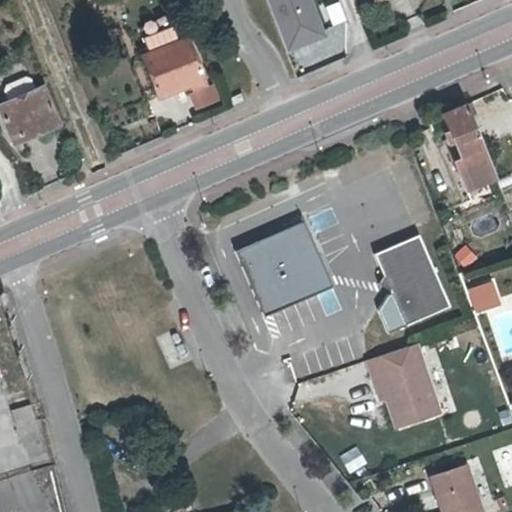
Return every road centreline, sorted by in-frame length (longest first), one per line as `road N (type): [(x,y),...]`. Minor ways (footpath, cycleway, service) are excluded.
road 1 (residential): [(153,193),(241,401),(325,511)]
road 2 (residential): [(13,253),(88,511)]
road 3 (primary): [(511,37),(301,128)]
road 4 (primary): [(301,128),(153,193)]
road 5 (residential): [(301,128),(233,0)]
road 6 (primary): [(153,193),(36,243)]
